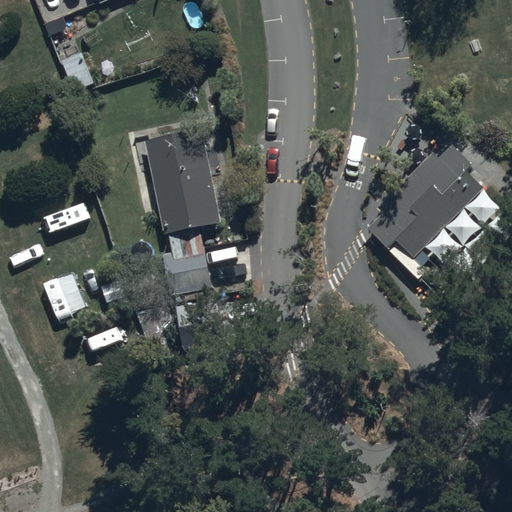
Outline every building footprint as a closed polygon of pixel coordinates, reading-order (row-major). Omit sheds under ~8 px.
[(84,56),(62,65),(75,96),(96,87),(84,56)] [(0,169),(1,171),(46,151),(39,135),(40,134),(32,116),(0,130),(0,169)] [(67,146),(54,117),(49,119),(47,116),(42,118),(43,122),(39,124),(52,153),(67,146)] [(224,222),(205,129),(151,140),(169,232),(224,222)] [(437,156),(385,208),(390,213),(373,229),(393,249),(400,241),(418,259),(489,189),(473,173),(476,167),(455,146),(441,160),(437,156)] [(16,230),(15,238),(55,244),(59,204),(9,197),(5,229),(16,230)]
